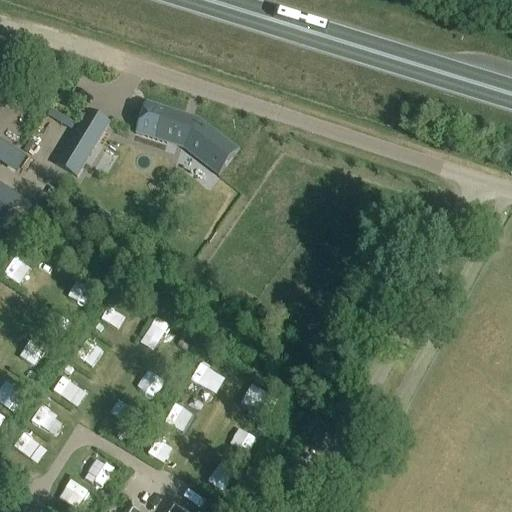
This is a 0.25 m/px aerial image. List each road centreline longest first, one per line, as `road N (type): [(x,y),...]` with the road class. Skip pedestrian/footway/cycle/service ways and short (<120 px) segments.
road 1 (unclassified): [(511,194),(145,69)]
road 2 (trunk): [(511,98),(195,0)]
road 3 (track): [(145,69),(0,22)]
